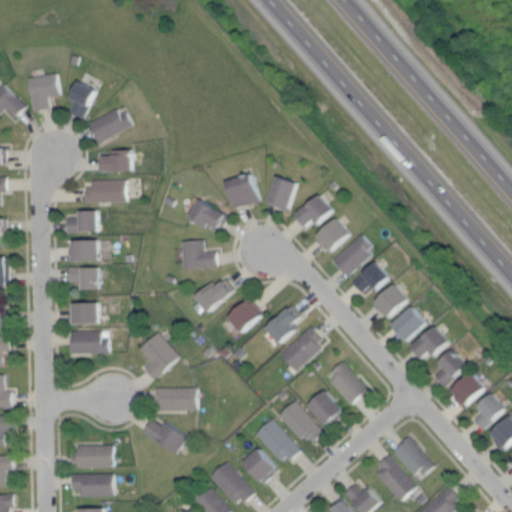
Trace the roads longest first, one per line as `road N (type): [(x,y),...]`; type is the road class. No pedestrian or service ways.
road 1 (residential): [(55,152),(41,201),(46,511)]
road 2 (motorway): [(274,0),(511,269)]
road 3 (residential): [(265,247),(296,258),(511,500)]
road 4 (motorway): [(511,183),(350,0)]
road 5 (residential): [(276,511),(415,389)]
